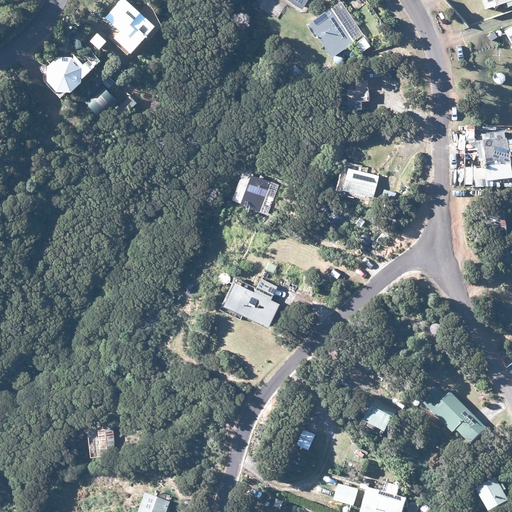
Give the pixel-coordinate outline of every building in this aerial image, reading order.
[(116,37),(132,51),(156,23),(128,0),(121,0),(107,17),(122,30),(116,37)] [(308,0),(289,0),(303,8),(308,0)] [(332,7),(311,21),(334,55),(355,41),(332,7)] [(82,30),(73,32),(78,47),(87,45),(82,30)] [(487,35),(490,41),(498,37),(495,31),(487,35)] [(99,48),(106,40),(97,32),(90,40),(99,48)] [(353,44),(334,56),(339,65),(359,53),(353,44)] [(58,89),(72,89),(81,80),(81,64),(71,55),(60,55),(49,64),(48,79),(58,89)] [(379,72),(380,84),(388,83),(386,71),(379,72)] [(507,72),(496,71),(495,83),(506,84),(507,72)] [(102,84),(86,101),(102,116),(118,100),(102,84)] [(488,179),(511,175),(511,137),(506,137),(506,129),(468,131),(469,150),(481,149),(481,160),(484,160),(484,166),(465,167),(467,187),(488,185),(488,179)] [(373,197),(378,175),(347,167),(341,189),(373,197)] [(260,211),(271,180),(249,172),(237,202),(260,211)] [(387,197),(394,199),(396,192),(389,190),(387,197)] [(506,228),(505,211),(484,214),(486,229),(498,227),(498,229),(506,228)] [(371,249),(361,252),(366,267),(375,265),(371,249)] [(269,262),(265,268),(273,272),(277,266),(269,262)] [(233,275),(223,270),(219,282),(229,286),(233,275)] [(269,327),(280,303),(272,299),(278,286),(261,277),(255,291),(234,281),(223,305),(269,327)] [(240,323),(229,317),(221,330),(233,337),(240,323)] [(443,324),(431,323),(430,334),(442,335),(443,324)] [(422,401),(454,433),(457,430),(471,444),(487,428),(452,392),(447,397),(437,386),(422,401)] [(388,434),(400,409),(380,398),(376,404),(367,399),(360,412),(371,418),(368,424),(388,434)] [(98,426),(100,448),(115,447),(113,425),(98,426)] [(190,446),(190,457),(197,457),(198,446),(190,446)] [(477,490),(489,511),(492,511),(510,501),(497,478),(477,490)] [(404,511),(410,491),(371,480),(361,511),(404,511)] [(339,483),(334,500),(354,506),(359,490),(339,483)] [(146,495),(140,511),(167,511),(171,503),(146,495)]
